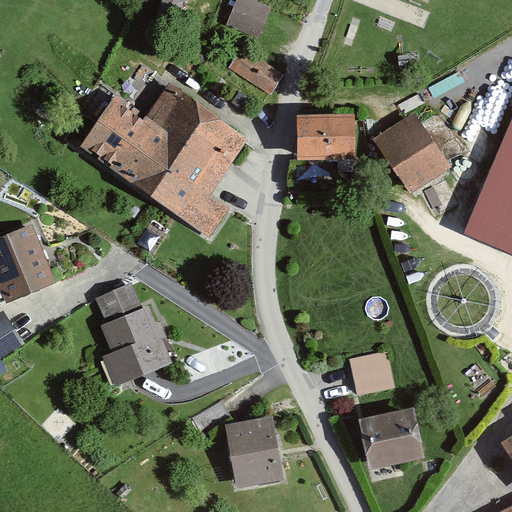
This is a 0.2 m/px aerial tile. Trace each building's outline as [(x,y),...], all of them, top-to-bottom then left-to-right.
[(259,36),(271,5),(259,0),(225,0),(218,19),(259,36)] [(282,76),(242,49),(229,67),(270,94),(282,76)] [(207,195),(246,139),(169,85),(144,121),(114,100),(81,147),(207,235),(226,209),(207,195)] [(511,99),(460,227),(511,248),(511,99)] [(448,166),(413,114),(376,139),(411,191),(448,166)] [(353,156),(353,118),(299,118),(298,156),(353,156)] [(31,218),(0,230),(0,298),(1,301),(58,279),(31,218)] [(141,304),(131,278),(95,295),(105,321),(100,326),(108,350),(101,355),(113,382),(169,358),(146,302),(141,304)] [(14,329),(2,312),(0,313),(0,356),(22,342),(14,329)] [(387,348),(347,354),(356,390),(394,384),(387,348)] [(412,404),(357,414),(368,464),(423,451),(412,404)] [(272,419),(228,426),(239,486),(282,479),(272,419)] [(511,426),(500,435),(511,453),(511,426)]
